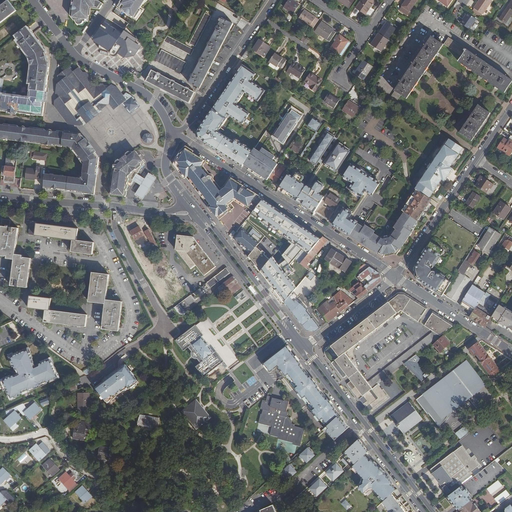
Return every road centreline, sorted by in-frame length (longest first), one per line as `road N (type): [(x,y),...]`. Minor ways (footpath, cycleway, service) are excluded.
road 1 (residential): [(397,277),(178,136)]
road 2 (unclassified): [(108,262),(129,322),(95,355),(83,356),(0,297)]
road 3 (tertiary): [(433,511),(305,345)]
road 4 (tertiary): [(299,350),(424,511)]
road 5 (residential): [(130,350),(169,323),(116,229),(116,207)]
road 6 (residential): [(274,0),(178,136)]
road 7 (tertiary): [(294,331),(190,205)]
road 8 (tertiary): [(198,220),(288,336)]
road 9 (residential): [(397,277),(476,159)]
